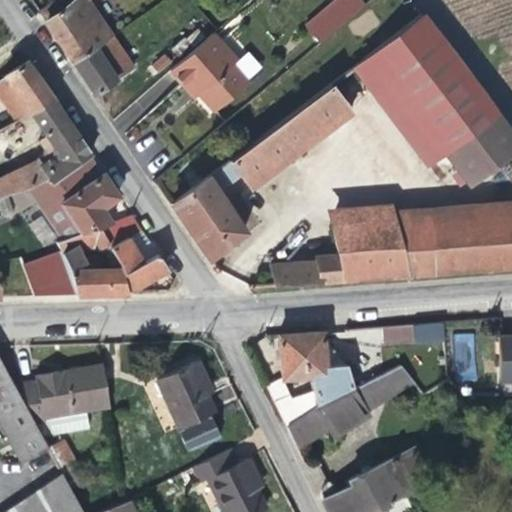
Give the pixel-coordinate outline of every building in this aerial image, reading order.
[(65,64),(103,39),(77,0),(51,0),(56,7),(36,21),(65,64)] [(311,47),(355,10),(346,0),(331,0),(296,30),(311,47)] [(485,168),(511,147),(412,17),(163,208),(200,262),(236,236),(210,197),(233,179),(243,192),(344,116),(343,113),(363,98),(381,84),(435,155),(460,187),(485,168)] [(125,72),(103,39),(65,64),(87,96),(125,72)] [(203,39),(201,41),(225,69),(227,66),(203,39)] [(238,87),(224,70),(225,69),(201,41),(162,76),(175,91),(179,86),(192,101),(206,116),(238,87)] [(0,103),(11,97),(23,114),(45,102),(19,64),(0,77),(0,103)] [(417,169),(435,155),(381,84),(363,98),(417,169)] [(192,101),(179,86),(175,91),(187,105),(192,101)] [(46,186),(84,159),(45,102),(23,114),(46,149),(46,161),(35,169),(31,163),(15,173),(16,176),(0,186),(0,198),(26,189),(41,179),(46,186)] [(511,220),(511,147),(485,168),(505,205),(385,215),(383,208),(320,211),(323,228),(387,224),(388,230),(511,220)] [(41,179),(26,189),(20,192),(49,247),(82,234),(95,229),(105,226),(94,210),(111,199),(84,159),(46,186),(41,179)] [(125,219),(105,226),(95,229),(103,246),(113,265),(114,271),(117,285),(120,294),(133,293),(164,276),(125,219)] [(511,220),(388,230),(387,224),(323,228),(317,230),(322,254),(325,253),(329,253),(330,261),(289,265),(290,270),(264,272),(264,275),(268,289),(511,270),(511,220)] [(91,245),(95,251),(103,246),(95,229),(82,234),(88,247),(91,245)] [(71,257),(88,247),(82,234),(49,247),(54,257),(68,252),(71,257)] [(117,285),(114,271),(86,273),(76,268),(71,257),(68,252),(54,257),(63,274),(69,298),(121,297),(120,294),(117,285)] [(436,342),(435,327),(376,331),(378,345),(436,342)] [(475,381),(475,333),(453,333),(453,381),(475,381)] [(275,382),(294,382),(296,408),(305,404),(309,411),(344,393),(336,369),(330,359),(323,350),(316,349),(315,336),(273,339),(275,382)] [(511,385),(511,341),(492,342),(491,385),(511,385)] [(182,365),(144,383),(166,432),(199,416),(188,393),(194,390),(182,365)] [(29,384),(7,386),(42,451),(53,471),(75,460),(52,420),(102,412),(95,368),(29,378),(29,384)] [(408,387),(393,368),(347,392),(359,414),(408,387)] [(42,451),(7,386),(0,373),(0,438),(14,467),(42,451)] [(282,398),(276,384),(260,391),(268,406),(282,398)] [(347,392),(344,393),(309,411),(321,433),(325,440),(362,419),(359,414),(347,392)] [(289,411),(282,398),(268,406),(281,432),(294,422),(289,411)] [(289,411),(294,422),(309,411),(305,404),(296,408),(289,411)] [(321,433),(309,411),(294,422),(281,432),(290,451),(321,433)] [(199,416),(166,432),(163,433),(173,456),(212,438),(201,415),(199,416)] [(222,451),(187,469),(193,483),(201,480),(216,511),(255,511),(247,492),(243,483),(249,481),(240,461),(229,466),(222,451)] [(399,495),(383,463),(342,483),(344,489),(316,503),(320,511),(353,511),(355,511),(372,511),(382,507),(381,503),(399,495)] [(2,511),(75,511),(55,476),(2,511)] [(247,492),(253,490),(249,481),(243,483),(247,492)] [(128,511),(124,503),(99,511),(128,511)]
